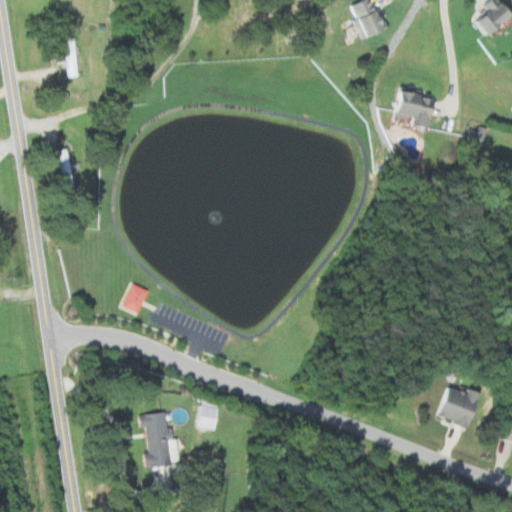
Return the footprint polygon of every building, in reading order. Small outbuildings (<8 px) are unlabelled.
[(353,36),(380,28),(375,9),(367,11),(364,0),(355,0),(344,3),(353,36)] [(479,9),(464,18),(473,33),(501,17),(491,0),(480,0),(475,3),(479,9)] [(61,77),(73,77),(71,37),(60,38),(61,77)] [(429,97),(391,89),(385,115),(406,119),(405,126),(422,129),(429,97)] [(57,192),(68,192),(66,149),(54,149),(57,192)] [(132,314),(142,290),(126,283),(116,306),(132,314)] [(462,425),(467,393),(437,387),(431,420),(462,425)] [(511,442),(511,436),(511,407),(503,405),(496,439),(511,442)] [(210,430),(212,408),(193,406),(190,428),(210,430)]
